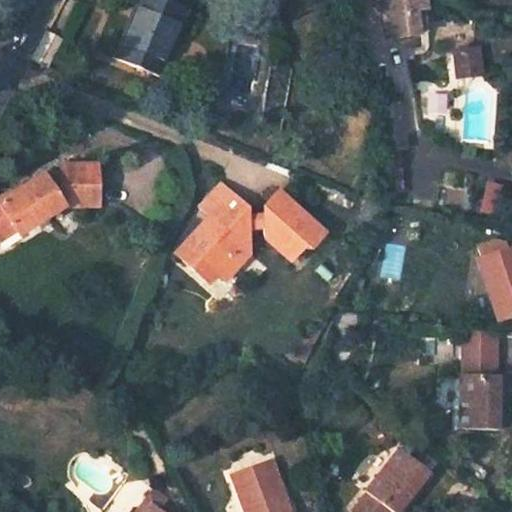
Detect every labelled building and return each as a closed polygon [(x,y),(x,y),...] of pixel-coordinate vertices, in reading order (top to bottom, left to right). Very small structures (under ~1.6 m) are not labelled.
[(157,59),(180,3),(172,0),(133,0),(111,53),(132,62),(137,51),(157,59)] [(379,0),(384,34),(407,31),(405,7),(422,4),(421,0),(379,0)] [(425,29),(422,4),(405,7),(407,31),(425,29)] [(56,34),(42,26),(26,54),(42,63),(56,34)] [(475,48),(465,50),(467,72),(478,71),(475,48)] [(464,50),(454,51),(456,73),(461,73),(464,50)] [(157,59),(137,51),(132,62),(152,71),(157,59)] [(412,146),(405,93),(386,98),(394,150),(412,146)] [(37,173),(0,197),(0,226),(7,222),(11,228),(31,215),(34,219),(63,201),(96,202),(96,160),(60,161),(60,172),(51,171),(41,178),(37,173)] [(220,183),(200,204),(209,212),(229,191),(228,191),(220,183)] [(248,249),(245,226),(260,225),(262,234),(264,235),(289,258),(304,243),(309,248),(324,232),(324,231),(319,226),(282,192),(277,187),(262,204),(267,208),(261,214),(254,215),(244,215),(236,208),(241,203),(229,191),(209,212),(183,240),(215,270),(227,258),(235,266),(249,251),(248,249)] [(7,222),(0,226),(0,235),(11,228),(7,222)] [(511,245),(480,254),(495,312),(511,308),(511,245)] [(223,278),(235,266),(227,258),(215,270),(223,278)] [(497,327),(465,325),(463,362),(459,362),(455,424),(498,426),(502,364),(495,364),(497,327)] [(399,511),(433,469),(398,444),(364,488),(367,490),(352,509),(356,511),(389,511),(391,510),(394,511),(399,511)] [(286,511),(264,459),(227,474),(243,511),(286,511)] [(157,492),(141,511),(178,511),(179,511),(163,500),(165,498),(157,492)]
